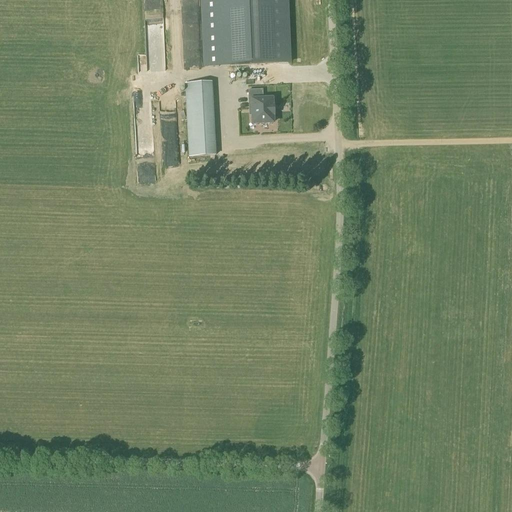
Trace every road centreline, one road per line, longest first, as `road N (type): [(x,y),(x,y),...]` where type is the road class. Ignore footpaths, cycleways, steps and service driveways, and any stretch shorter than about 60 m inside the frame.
road 1 (unclassified): [(328,467),(347,253),(334,0)]
road 2 (unclassified): [(0,459),(328,467)]
